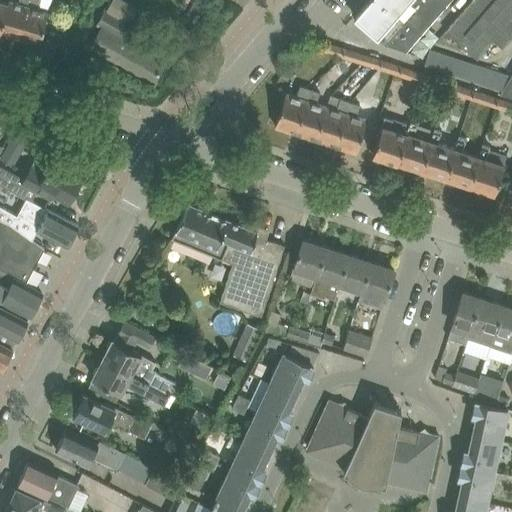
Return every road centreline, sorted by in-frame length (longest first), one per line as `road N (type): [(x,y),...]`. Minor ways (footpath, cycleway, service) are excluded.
road 1 (residential): [(176,144),(130,205),(0,469)]
road 2 (residential): [(424,221),(176,144)]
road 3 (residential): [(375,378),(334,379),(319,389),(259,511)]
road 4 (residential): [(176,144),(307,0)]
road 5 (residential): [(176,144),(0,91)]
road 6 (residential): [(415,390),(461,232)]
road 7 (residential): [(424,221),(375,378)]
road 8 (residential): [(436,511),(450,428),(415,390)]
